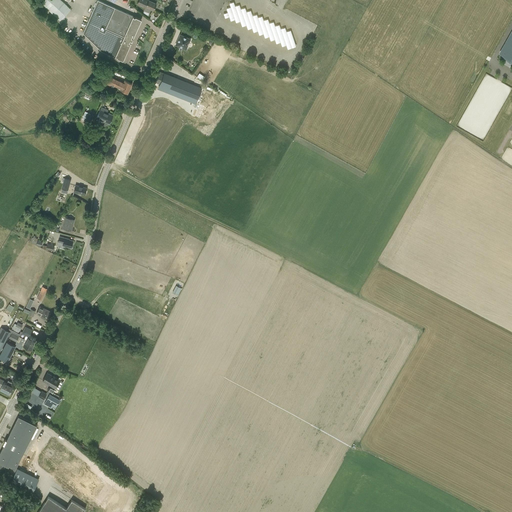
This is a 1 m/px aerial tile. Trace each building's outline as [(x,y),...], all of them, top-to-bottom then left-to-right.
[(124,61),(142,20),(98,0),(83,33),(102,52),(124,61)] [(145,8),(146,7),(153,10),(156,4),(147,0),(138,0),(137,4),(145,8)] [(231,20),(233,19),(250,28),(252,28),(253,32),(258,30),(259,34),(264,33),(265,37),(269,36),(270,40),(275,39),(276,43),(281,42),(282,46),(286,45),(287,49),(296,46),(291,30),(286,31),(285,27),(281,28),(280,27),(240,6),(240,4),(235,5),(234,1),(231,2),(226,12),(224,13),(225,17),(229,16),(231,20)] [(511,29),(500,52),(511,58),(511,29)] [(180,35),(176,45),(186,49),(187,46),(188,46),(190,43),(189,42),(190,39),(180,35)] [(165,106),(171,93),(174,94),(175,92),(174,92),(175,90),(177,91),(178,88),(184,90),(187,83),(160,72),(156,82),(160,83),(152,101),(165,106)] [(127,93),(132,84),(124,80),(123,83),(111,77),(107,83),(114,86),(114,85),(121,88),(120,90),(127,93)] [(100,82),(98,87),(106,90),(108,86),(100,82)] [(97,118),(103,121),(102,122),(102,123),(103,125),(104,125),(105,125),(107,125),(108,125),(108,123),(109,124),(113,115),(106,112),(107,110),(102,107),(97,118)] [(85,120),(84,122),(89,124),(94,115),(88,113),(85,120)] [(68,190),(71,179),(64,178),(62,188),(61,192),(67,193),(68,190)] [(87,187),(76,185),(74,192),(85,195),(87,187)] [(136,200),(134,204),(141,208),(144,203),(136,200)] [(74,220),(66,218),(63,228),(70,230),(71,226),(72,224),(73,224),(74,220)] [(73,240),(65,238),(60,237),(57,245),(62,247),(63,245),(71,247),(73,240)] [(6,309),(11,312),(14,306),(9,303),(6,309)] [(40,306),(36,314),(47,319),(50,311),(40,306)] [(18,332),(23,325),(18,322),(16,324),(15,323),(12,328),(18,332)] [(24,334),(28,336),(26,339),(34,344),(37,338),(30,334),(32,332),(26,329),(24,334)] [(17,335),(18,333),(13,331),(9,338),(15,341),(16,341),(16,342),(32,350),(34,344),(26,339),(17,335)] [(6,341),(3,347),(0,353),(0,357),(8,362),(16,346),(14,345),(6,341)] [(47,373),(43,381),(55,388),(60,380),(47,373)] [(13,387),(11,385),(11,384),(7,383),(7,384),(4,382),(4,381),(0,378),(0,385),(2,386),(0,389),(9,394),(13,387)] [(42,390),(38,397),(43,400),(47,393),(42,390)] [(60,400),(57,399),(49,394),(44,404),(51,408),(53,404),(56,406),(60,400)] [(0,452),(0,469),(6,473),(13,476),(10,483),(32,494),(39,479),(17,468),(16,469),(15,468),(37,425),(18,416),(0,452)] [(113,488),(88,471),(90,468),(86,465),(75,481),(83,487),(80,492),(100,506),(113,488)] [(66,508),(48,496),(38,511),(83,511),(85,508),(72,499),(66,508)]
